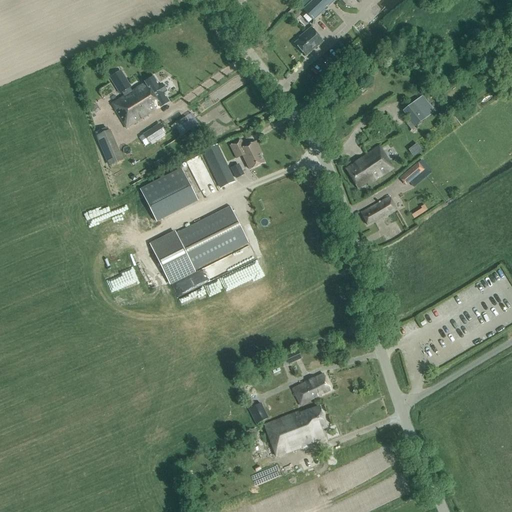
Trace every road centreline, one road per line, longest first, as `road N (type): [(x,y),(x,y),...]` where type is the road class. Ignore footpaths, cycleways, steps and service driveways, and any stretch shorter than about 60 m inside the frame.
road 1 (unclassified): [(398,404),(328,170),(206,0)]
road 2 (unclassified): [(398,404),(511,341)]
